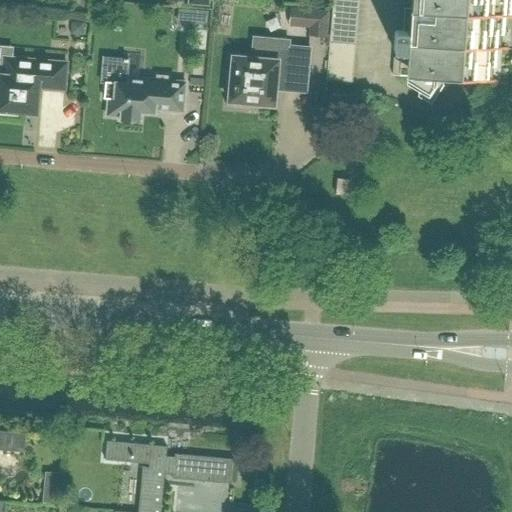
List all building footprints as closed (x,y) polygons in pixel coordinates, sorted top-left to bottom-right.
[(395,52),(396,53),(402,53),(401,58),(394,57),(393,75),(425,78),(424,98),(428,98),(429,78),(500,83),(502,50),(509,50),(511,17),(511,0),(411,0),(411,8),(405,8),(403,31),(399,31),(398,31),(397,31),(396,32),(395,33),(395,34),(394,49),(394,50),(394,51),(395,52)] [(358,19),(359,7),(334,4),(332,17),(358,19)] [(329,12),(312,10),(310,34),(327,35),(329,12)] [(332,17),(331,29),(357,31),(358,19),(332,17)] [(330,42),(356,44),(357,31),(331,29),(330,42)] [(253,58),(251,58),(233,56),(232,70),(227,70),(226,87),(231,88),(229,102),(274,106),(277,78),(307,81),(310,49),(288,47),(289,41),(255,38),(253,58)] [(353,82),(356,44),(330,42),(327,80),(353,82)] [(0,113),(17,115),(17,112),(37,114),(40,87),(65,90),(67,63),(5,58),(3,75),(0,74),(0,113)] [(126,83),(106,82),(105,98),(109,99),(107,116),(122,117),(121,121),(140,123),(141,113),(155,114),(156,110),(184,112),(186,82),(171,81),(171,77),(157,75),(157,80),(126,77),(126,83)] [(351,180),(338,179),(336,194),(349,196),(351,180)] [(0,449),(23,452),(25,452),(27,433),(0,430),(0,449)] [(143,469),(138,511),(162,511),(166,469),(173,470),(173,478),(221,483),(224,458),(175,453),(175,457),(167,456),(168,446),(108,441),(106,459),(107,460),(107,459),(149,463),(149,467),(143,466),(142,469),(143,469)]
